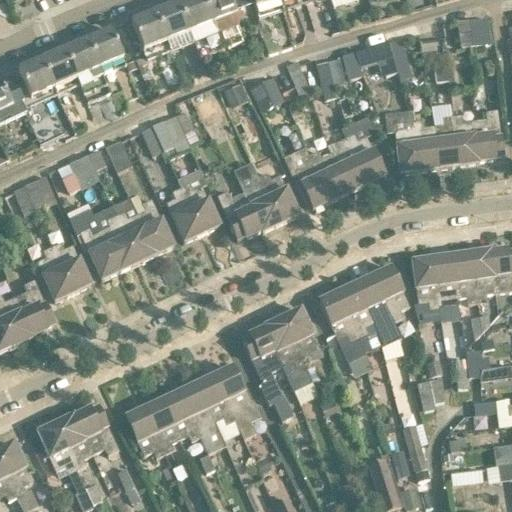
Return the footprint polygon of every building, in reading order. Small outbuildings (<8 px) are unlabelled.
[(193,47),(216,38),(216,37),(201,0),(197,0),(177,8),(189,38),(193,47)] [(201,0),(216,37),(216,38),(220,41),(237,35),(238,28),(245,25),(241,16),(235,18),(228,0),(201,0)] [(250,0),(254,13),(278,5),(276,0),(250,0)] [(154,17),(166,47),(189,38),(177,8),(154,17)] [(142,56),(166,47),(154,17),(130,26),(142,56)] [(469,26),(472,52),(489,50),(486,24),(469,26)] [(459,54),(472,52),(469,26),(456,27),(459,54)] [(262,35),(269,59),(292,52),(285,28),(262,35)] [(87,45),(99,74),(123,64),(110,35),(87,45)] [(389,48),(398,77),(400,85),(411,82),(400,44),(389,48)] [(102,80),(99,74),(87,45),(64,55),(77,84),(88,79),(90,85),(102,80)] [(398,77),(389,48),(388,48),(376,51),(385,81),(398,77)] [(53,94),(77,84),(64,55),(41,64),(53,94)] [(361,82),(360,77),(355,58),(342,62),(348,85),(361,82)] [(145,66),(143,61),(135,64),(140,79),(144,77),(141,68),(145,66)] [(53,94),(41,64),(17,74),(30,104),(53,94)] [(136,73),(133,65),(125,68),(128,76),(136,73)] [(328,67),(333,91),(344,89),(338,65),(328,67)] [(311,101),(304,85),(297,66),(286,71),(300,106),(311,101)] [(336,103),(333,91),(328,67),(315,70),(324,106),(336,103)] [(446,70),(433,72),(435,88),(447,86),(446,70)] [(312,78),(304,80),(308,91),(315,89),(312,78)] [(283,107),(281,102),(272,84),(250,95),(261,118),(283,107)] [(0,131),(10,126),(5,115),(21,108),(23,107),(14,87),(2,92),(0,87),(0,131)] [(239,90),(224,97),(231,112),(246,105),(239,90)] [(231,128),(220,103),(201,113),(212,137),(231,128)] [(412,128),(413,128),(412,116),(384,120),(386,139),(395,138),(396,150),(395,150),(399,180),(419,178),(412,128)] [(472,126),(478,168),(495,166),(494,163),(503,162),(497,116),(485,117),(486,125),(472,126)] [(64,143),(54,118),(31,128),(41,153),(64,143)] [(175,122),(183,139),(192,135),(184,118),(175,122)] [(478,170),(478,168),(472,126),(462,128),(461,121),(452,122),(458,172),(478,170)] [(190,154),(183,139),(175,122),(151,133),(162,158),(166,166),(190,154)] [(345,144),(366,190),(384,182),(366,143),(375,139),(367,122),(341,135),(346,144),(345,144)] [(439,175),(458,172),(452,122),(442,123),(443,130),(433,132),(439,175)] [(439,175),(433,132),(423,133),(423,126),(413,128),(412,128),(419,178),(439,175)] [(152,162),(162,158),(151,133),(141,138),(152,162)] [(348,199),(366,190),(345,144),(336,149),(335,147),(326,152),(330,160),(348,199)] [(131,172),(128,165),(120,147),(104,154),(116,179),(131,172)] [(88,161),(95,176),(105,172),(98,156),(88,161)] [(330,160),(321,164),(318,157),(309,161),(330,207),(348,199),(330,160)] [(95,176),(88,161),(69,170),(73,179),(80,194),(99,186),(95,176)] [(330,207),(309,161),(287,171),(292,181),(295,179),(312,215),(330,207)] [(62,184),(73,179),(69,170),(58,174),(62,184)] [(179,194),(201,240),(219,232),(201,193),(206,191),(199,176),(178,186),(181,193),(179,194)] [(69,199),(80,194),(73,179),(62,184),(69,199)] [(258,183),(279,230),(298,222),(279,182),(269,187),(266,179),(258,183)] [(24,192),(34,216),(35,216),(35,217),(45,213),(55,209),(45,183),(24,192)] [(261,239),(279,230),(258,183),(250,187),(253,194),(243,198),(260,237),(261,239)] [(23,221),(34,216),(24,192),(13,196),(23,221)] [(183,249),(201,240),(179,194),(171,197),(175,204),(165,208),(172,222),(171,222),(183,249)] [(260,237),(243,198),(231,204),(228,197),(216,202),(236,246),(244,243),(245,245),(260,237)] [(133,214),(154,261),(172,253),(151,206),(142,210),(137,201),(128,205),(133,214)] [(154,261),(133,214),(115,222),(136,270),(154,261)] [(100,238),(90,216),(69,225),(76,241),(80,240),(89,258),(88,259),(100,286),(118,278),(100,238)] [(118,278),(136,270),(115,222),(107,226),(110,233),(100,238),(118,278)] [(50,253),(72,300),(90,291),(71,252),(63,256),(60,249),(50,253)] [(54,308),(72,300),(50,253),(43,257),(46,264),(37,268),(42,281),(41,281),(54,308)] [(490,258),(495,299),(511,296),(511,257),(507,258),(506,255),(490,258)] [(495,299),(490,258),(489,256),(470,259),(477,309),(486,307),(485,300),(495,299)] [(467,310),(477,309),(470,259),(450,262),(456,304),(467,303),(467,310)] [(456,304),(450,262),(431,264),(437,314),(448,313),(448,311),(450,311),(450,305),(456,304)] [(429,315),(437,314),(431,264),(411,267),(415,295),(416,295),(418,309),(428,308),(429,315)] [(372,282),(393,327),(403,323),(399,317),(408,312),(390,273),(372,282)] [(385,331),(393,327),(372,282),(354,290),(372,329),(382,325),(385,331)] [(16,303),(34,342),(47,336),(46,334),(53,330),(34,286),(23,291),(26,298),(16,303)] [(364,333),(372,329),(354,290),(336,298),(358,344),(367,340),(364,333)] [(365,360),(358,344),(336,298),(318,307),(331,333),(332,333),(338,346),(348,369),(365,360)] [(34,342),(16,303),(4,308),(1,301),(0,301),(0,323),(13,352),(32,344),(31,343),(34,342)] [(303,370),(312,366),(309,359),(318,355),(300,315),(282,324),(303,370)] [(479,322),(482,339),(489,330),(488,321),(479,322)] [(476,345),(482,339),(479,322),(471,323),(474,345),(476,345)] [(0,358),(13,352),(0,323),(0,358)] [(311,387),(303,370),(282,324),(263,332),(264,333),(281,373),(282,372),(293,396),(311,387)] [(271,377),(281,373),(264,333),(248,340),(249,343),(241,346),(251,367),(252,367),(262,389),(260,390),(269,410),(274,408),(282,425),(291,421),(283,403),(281,403),(272,385),(274,384),(271,377)] [(493,353),(492,345),(480,346),(482,355),(493,353)] [(466,364),(468,382),(480,381),(481,375),(489,374),(488,362),(481,363),(480,355),(466,357),(467,364),(466,364)] [(469,393),(468,382),(466,364),(454,365),(457,394),(469,393)] [(442,380),(438,366),(427,368),(430,382),(442,380)] [(305,375),(311,387),(319,384),(313,371),(305,375)] [(511,379),(511,371),(494,373),(495,385),(511,382),(511,379)] [(240,438),(244,446),(256,440),(250,429),(260,424),(253,409),(249,411),(231,373),(214,381),(240,438)] [(224,446),(240,438),(214,381),(196,390),(222,447),(224,446)] [(429,387),(434,409),(446,406),(441,384),(429,387)] [(435,414),(434,409),(429,387),(417,389),(423,417),(435,414)] [(226,451),(224,446),(222,447),(196,390),(178,398),(199,444),(200,443),(208,460),(215,475),(224,471),(217,456),(226,451)] [(191,448),(199,444),(178,398),(160,406),(178,445),(188,441),(191,448)] [(319,407),(324,420),(336,416),(331,403),(319,407)] [(511,411),(508,412),(508,405),(495,407),(496,419),(498,433),(511,431),(511,411)] [(171,449),(178,445),(160,406),(143,414),(164,461),(174,456),(171,449)] [(475,421),(487,420),(496,419),(495,407),(473,410),(475,421)] [(73,422),(92,461),(105,455),(108,461),(118,456),(106,431),(98,413),(90,417),(89,415),(73,422)] [(156,464),(164,461),(143,414),(125,423),(143,462),(153,457),(156,464)] [(92,461),(73,422),(73,421),(55,429),(77,476),(85,472),(82,465),(92,461)] [(55,478),(66,473),(77,498),(74,500),(80,511),(93,511),(93,510),(85,495),(76,476),(77,476),(55,429),(36,438),(55,478)] [(402,434),(414,476),(426,473),(415,431),(402,434)] [(450,458),(466,456),(465,444),(448,446),(450,458)] [(0,467),(16,503),(20,511),(37,511),(38,511),(30,495),(26,498),(24,492),(32,488),(27,479),(35,476),(30,466),(23,470),(13,449),(0,454),(0,467)] [(390,459),(397,483),(410,479),(404,455),(390,459)] [(206,479),(215,475),(208,460),(199,465),(206,479)] [(448,470),(447,460),(440,461),(441,471),(448,470)] [(270,475),(265,462),(255,467),(261,479),(270,475)] [(368,472),(380,511),(402,511),(386,462),(381,463),(382,467),(368,472)] [(0,502),(5,500),(8,507),(16,503),(0,467),(0,502)] [(177,484),(173,475),(171,470),(163,474),(169,487),(177,484)] [(173,475),(177,484),(178,486),(187,482),(182,471),(173,475)] [(117,479),(131,508),(139,505),(128,481),(131,479),(129,475),(126,476),(126,475),(117,479)] [(429,484),(427,475),(415,478),(417,487),(429,484)] [(85,495),(93,510),(94,509),(103,505),(95,490),(85,495)] [(343,511),(354,508),(348,490),(336,495),(342,511),(343,511)] [(401,497),(404,511),(420,511),(415,493),(401,497)] [(275,509),(275,511),(291,511),(288,503),(275,509)]
